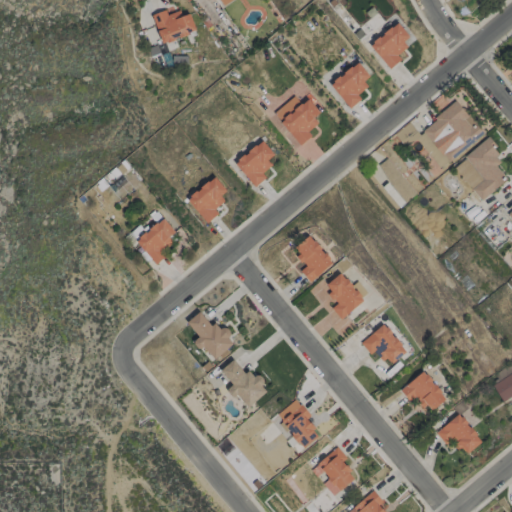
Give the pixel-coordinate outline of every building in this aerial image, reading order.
[(195,31),(188,13),(181,16),(178,10),(166,15),(164,9),(150,15),(161,44),(195,31)] [(408,36),(396,22),(368,45),(388,69),(400,59),(396,55),(406,46),(402,41),(408,36)] [(356,63),(329,82),(347,108),(360,99),(356,94),(370,84),(356,63)] [(307,99),(300,104),(293,96),(272,112),(298,145),(310,136),(306,131),(317,123),(312,117),(318,112),(307,99)] [(417,133),(408,122),(394,133),(415,158),(419,156),(431,170),(437,165),(440,169),(483,132),(474,121),(469,125),(463,118),(467,115),(455,101),(417,133)] [(452,166),(479,201),(506,179),(494,165),(500,160),(491,149),(495,146),(488,137),(452,166)] [(275,157),(261,140),(233,163),(253,187),(264,177),(259,170),(275,157)] [(415,192),(385,159),(375,168),(405,201),(415,192)] [(398,205),(403,200),(380,175),(375,180),(398,205)] [(186,198),(204,223),(217,214),(211,206),(227,194),(214,177),(186,198)] [(128,232),(153,265),(167,254),(163,249),(172,242),(167,236),(172,233),(160,217),(142,231),(138,225),(128,232)] [(299,271),(309,282),(331,261),(307,235),(291,249),(305,264),(299,271)] [(363,301),(340,272),(325,284),(321,280),(309,289),(323,306),(327,303),(339,319),(363,301)] [(233,343),(216,321),(210,326),(198,311),(185,322),(200,341),(198,342),(212,359),(233,343)] [(391,364),(406,350),(381,323),(361,342),(379,362),(385,357),(391,364)] [(265,392),(259,384),(261,382),(250,369),(244,374),(232,359),(219,370),(234,389),(232,390),(246,407),(265,392)] [(499,401),(511,394),(511,362),(492,372),(497,381),(491,384),(499,401)] [(445,398),(422,370),(398,389),(408,402),(415,397),(428,412),(445,398)] [(273,417),(303,448),(318,434),(304,419),(309,415),(293,398),(273,417)] [(480,442),(459,413),(434,431),(443,444),(450,438),(463,455),(480,442)] [(337,491),(354,478),(340,462),(345,458),(336,447),(315,463),(337,491)] [(383,511),(377,505),(382,501),(371,489),(346,511),(383,511)]
